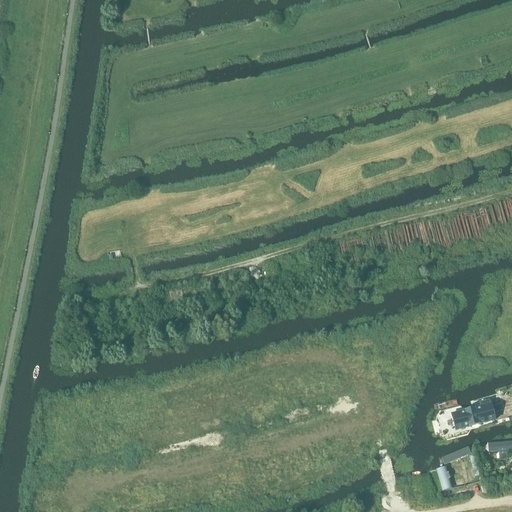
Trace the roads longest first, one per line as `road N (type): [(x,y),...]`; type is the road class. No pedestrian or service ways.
road 1 (unclassified): [(0,401),(71,0)]
road 2 (track): [(139,288),(511,191)]
